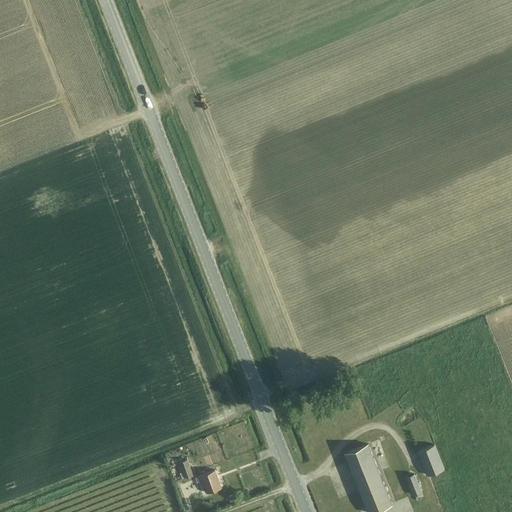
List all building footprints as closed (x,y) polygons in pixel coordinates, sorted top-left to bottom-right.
[(369,444),(345,453),(368,511),(370,511),(393,503),(369,444)] [(435,444),(418,450),(428,475),(444,469),(435,444)] [(181,462),(187,478),(194,475),(188,459),(181,462)] [(215,469),(201,475),(204,481),(201,482),(203,487),(206,486),(208,492),(222,487),(215,469)] [(407,477),(414,495),(422,492),(414,474),(407,477)] [(408,494),(398,495),(398,506),(408,506),(408,494)]
